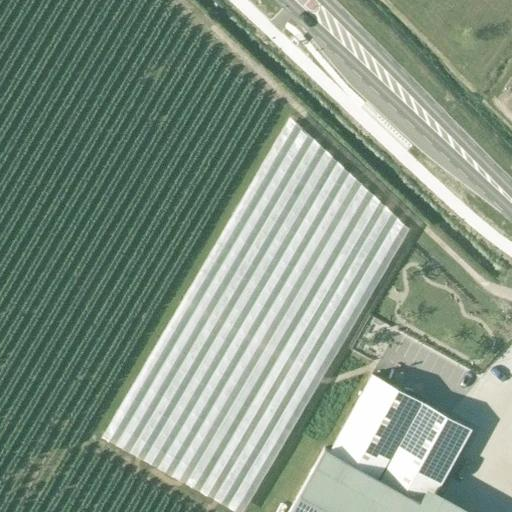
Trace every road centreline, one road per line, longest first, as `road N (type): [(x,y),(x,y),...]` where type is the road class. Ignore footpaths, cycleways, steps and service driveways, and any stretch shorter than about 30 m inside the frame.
road 1 (secondary): [(282,0),(503,197)]
road 2 (secondary): [(503,197),(498,180),(322,0)]
